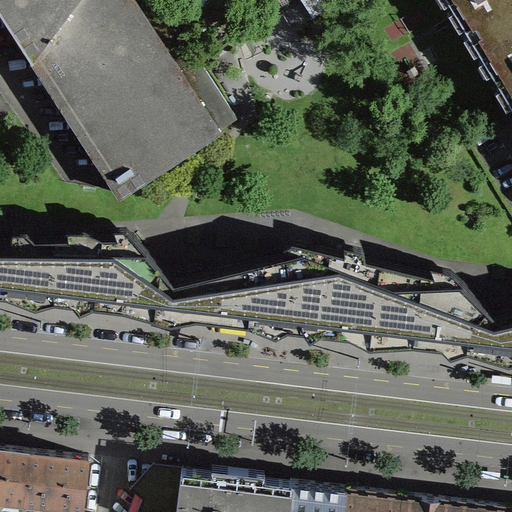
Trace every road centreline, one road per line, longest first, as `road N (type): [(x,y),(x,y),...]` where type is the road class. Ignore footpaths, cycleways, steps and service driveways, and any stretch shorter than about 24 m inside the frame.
road 1 (motorway): [(0,318),(511,388)]
road 2 (motorway): [(511,281),(0,211)]
road 3 (primary): [(511,401),(0,340)]
road 4 (primary): [(0,394),(511,453)]
road 5 (motorway): [(511,331),(0,279)]
road 6 (motorway): [(0,379),(511,427)]
road 7 (unknown): [(0,67),(82,188)]
